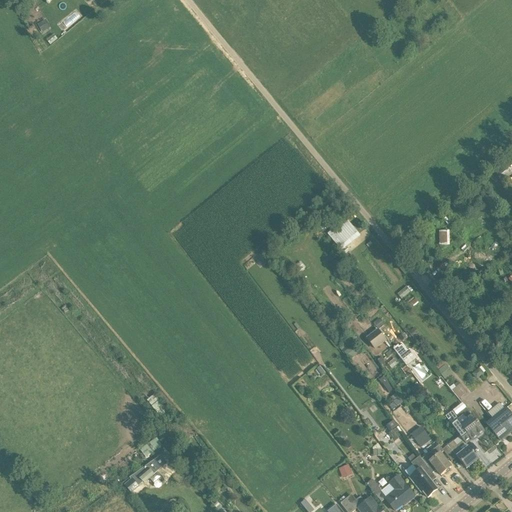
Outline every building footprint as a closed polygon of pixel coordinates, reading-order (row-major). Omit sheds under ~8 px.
[(38,25),(42,33),(50,28),(45,21),(38,25)] [(327,235),(340,251),(359,236),(346,220),(327,235)] [(351,257),(346,261),(352,268),(357,264),(351,257)] [(416,299),(410,303),(414,307),(419,303),(416,299)] [(379,330),(384,326),(378,319),(373,324),(379,330)] [(411,332),(408,334),(412,340),(419,334),(415,328),(411,332)] [(367,339),(375,350),(386,341),(378,331),(367,339)] [(394,352),(407,368),(417,360),(409,350),(407,351),(403,345),(394,352)] [(352,346),(344,353),(350,360),(358,354),(352,346)] [(453,373),(446,365),(445,365),(439,370),(438,371),(445,379),(453,373)] [(320,367),(317,370),(322,376),(325,373),(320,367)] [(381,384),(382,383),(389,393),(394,390),(387,380),(385,377),(379,381),(381,384)] [(416,397),(423,391),(418,385),(411,390),(416,397)] [(467,393),(461,385),(456,388),(455,389),(452,391),(459,399),(467,393)] [(162,415),(165,418),(170,414),(154,395),(147,401),(160,417),(162,415)] [(389,406),(393,411),(404,402),(400,397),(389,406)] [(500,404),(488,413),(492,418),(504,409),(500,404)] [(511,415),(505,408),(486,424),(501,442),(511,432),(511,415)] [(484,431),(467,410),(456,418),(451,413),(445,418),(459,436),(464,432),(471,441),(484,431)] [(397,427),(394,421),(386,427),(390,432),(397,427)] [(421,427),(411,435),(418,445),(429,437),(421,427)] [(389,435),(392,440),(401,435),(400,434),(397,428),(388,434),(389,435)] [(334,437),(340,444),(347,438),(341,432),(334,437)] [(140,448),(145,456),(162,446),(157,438),(140,448)] [(466,470),(478,460),(464,442),(457,447),(453,442),(442,451),(443,452),(451,462),(457,458),(466,470)] [(433,466),(441,476),(451,468),(440,455),(443,452),(442,451),(439,446),(421,460),(423,462),(429,469),(433,466)] [(131,480),(124,485),(131,494),(139,487),(139,486),(142,483),(143,483),(145,484),(151,479),(151,480),(154,484),(161,478),(158,473),(157,473),(161,469),(168,464),(162,456),(130,478),(131,480)] [(412,464),(416,468),(418,472),(410,479),(421,494),(423,492),(428,499),(432,496),(438,491),(438,490),(437,490),(429,480),(434,477),(429,469),(423,462),(419,458),(412,464)] [(343,479),(352,475),(349,466),(339,469),(343,479)] [(404,505),(415,497),(398,476),(389,484),(395,492),(385,499),(394,511),(403,504),(404,505)] [(51,479),(33,491),(40,502),(59,490),(51,479)] [(376,496),(380,493),(382,491),(373,480),(367,485),(376,496)] [(222,491),(216,485),(211,490),(216,496),(222,491)] [(382,511),(378,506),(371,497),(364,503),(360,498),(356,502),(351,496),(341,505),(346,511),(354,511),(357,510),(358,511),(382,511)]
